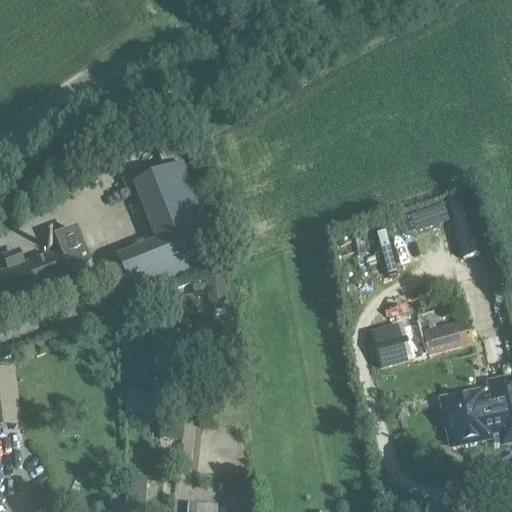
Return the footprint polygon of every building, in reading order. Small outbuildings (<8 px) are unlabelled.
[(133,297),(182,281),(219,268),(217,263),(179,171),(135,189),(159,248),(117,265),(131,298),(133,297)] [(461,262),(483,257),(474,222),(468,197),(447,202),(461,262)] [(76,234),(56,242),(61,255),(23,271),(17,257),(5,262),(10,276),(0,280),(12,310),(74,285),(71,276),(90,269),(76,234)] [(223,284),(206,287),(211,315),(228,312),(223,284)] [(168,302),(171,320),(199,316),(196,298),(168,302)] [(422,319),(358,334),(366,369),(374,367),(411,358),(431,354),(426,333),(425,330),(422,319)] [(209,355),(209,334),(152,333),(152,355),(162,355),(162,362),(202,362),(202,355),(209,355)] [(492,395),(443,405),(452,449),(495,439),(494,433),(500,431),(503,447),(511,445),(511,383),(491,388),(492,395)] [(134,492),(151,493),(152,479),(135,478),(134,492)]
